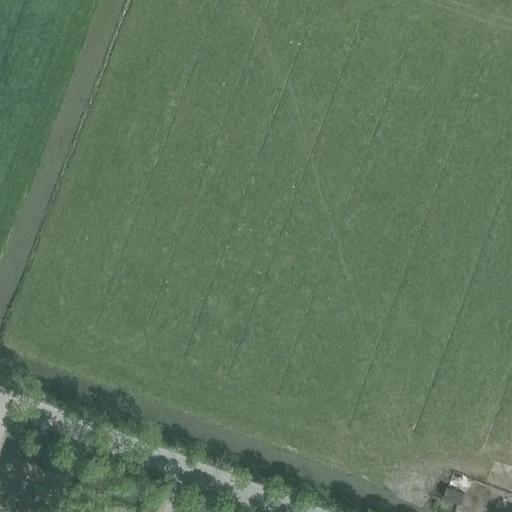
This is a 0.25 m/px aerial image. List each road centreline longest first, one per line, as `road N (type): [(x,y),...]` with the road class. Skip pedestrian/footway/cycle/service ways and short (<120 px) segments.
road 1 (track): [(510,511),(511,33),(415,0)]
road 2 (tertiary): [(291,511),(0,402)]
road 3 (track): [(66,0),(0,182)]
